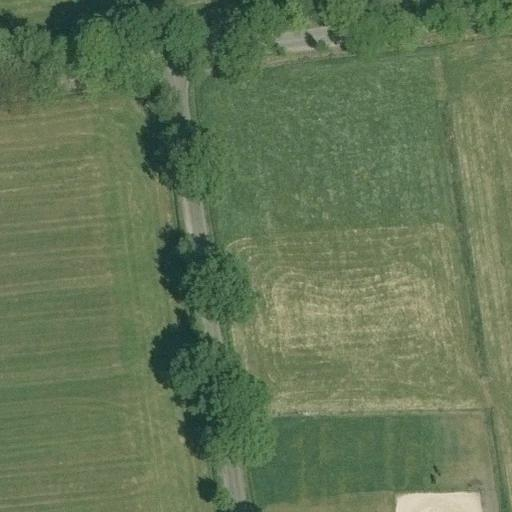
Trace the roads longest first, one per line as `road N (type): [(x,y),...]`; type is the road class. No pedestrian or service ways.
road 1 (unclassified): [(236,511),(170,62)]
road 2 (unclassified): [(170,62),(511,16)]
road 3 (unclassified): [(0,85),(170,62)]
